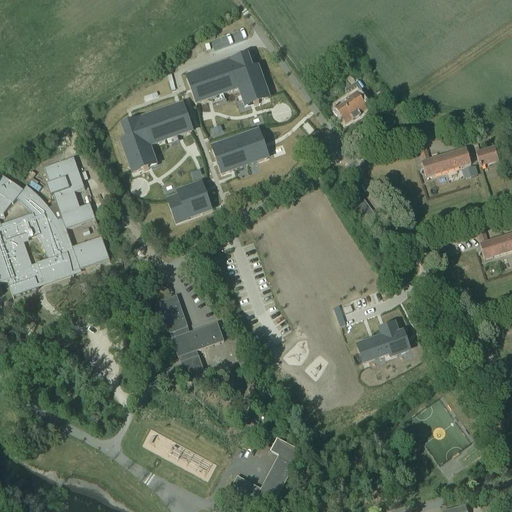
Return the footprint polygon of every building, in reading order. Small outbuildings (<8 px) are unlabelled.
[(189,79),(187,79),(197,106),(211,100),(223,96),(239,90),(244,103),(244,104),(252,101),(254,107),(259,105),(258,103),(268,100),(257,69),(251,71),(247,58),(238,61),(235,62),(192,78),(189,79)] [(361,90),(356,82),(344,90),(350,98),(335,108),(339,114),(361,99),(357,93),(361,90)] [(367,108),(361,99),(339,114),(345,123),(367,108)] [(128,142),(122,144),(133,174),(143,171),(143,173),(148,171),(149,171),(146,165),(154,163),(154,162),(149,149),(165,143),(178,139),(192,133),(182,107),(181,108),(177,109),(135,124),(132,125),(123,129),(128,142)] [(259,135),(213,151),(217,162),(218,165),(222,176),(231,173),(233,172),(268,160),(259,135)] [(446,146),(452,144),(450,138),(444,140),(446,146)] [(429,164),(425,150),(419,152),(423,166),(421,166),(425,180),(470,166),(466,153),(429,164)] [(480,168),(498,163),(494,151),(476,157),(480,168)] [(2,180),(3,180),(0,185),(0,283),(0,284),(0,285),(7,283),(13,300),(14,300),(13,299),(39,290),(38,287),(72,275),(73,278),(73,275),(80,272),(109,262),(102,240),(72,250),(66,232),(95,222),(90,207),(80,210),(74,195),(85,191),(74,160),(44,170),(56,204),(49,210),(39,199),(28,189),(26,188),(23,192),(15,187),(3,179),(2,180)] [(179,198),(168,202),(176,225),(203,215),(211,212),(208,205),(203,190),(202,187),(178,196),(179,198)] [(366,225),(375,218),(364,202),(354,209),(366,225)] [(511,238),(488,246),(483,232),(477,234),(481,248),(480,248),(484,262),(511,253),(511,238)] [(185,336),(184,331),(187,330),(176,298),(158,305),(169,336),(170,336),(172,341),(171,341),(178,360),(182,358),(184,364),(180,365),(187,385),(205,379),(198,359),(196,353),(223,344),(217,325),(185,336)] [(372,344),(358,349),(364,365),(389,356),(390,359),(409,352),(406,344),(405,341),(403,336),(398,338),(394,327),(385,330),(382,331),(381,332),(384,340),(374,343),(372,344)] [(486,393),(496,386),(484,370),(475,377),(486,393)] [(266,511),(270,511),(295,466),(294,466),(301,453),(277,441),(270,453),(278,458),(261,491),(237,478),(229,492),(266,511)]
